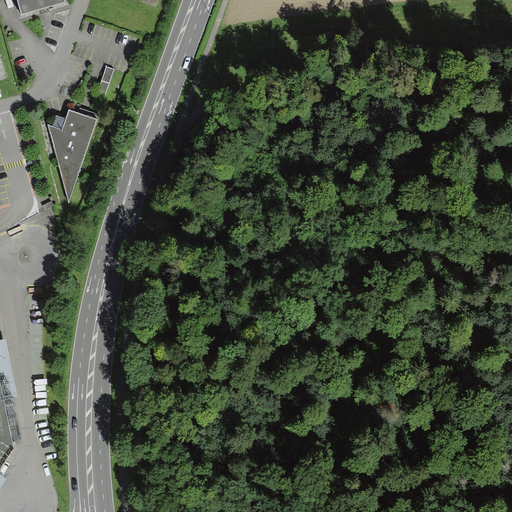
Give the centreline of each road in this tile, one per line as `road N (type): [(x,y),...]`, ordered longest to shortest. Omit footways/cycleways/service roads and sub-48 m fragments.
road 1 (track): [(307,511),(363,399),(423,154),(442,131),(511,111)]
road 2 (track): [(177,133),(213,103),(292,65),(416,39),(511,42)]
road 3 (secondary): [(128,212),(99,282),(81,375),(78,511)]
road 4 (secondary): [(128,212),(96,342),(87,418),(95,511)]
road 5 (secondary): [(194,0),(128,212)]
